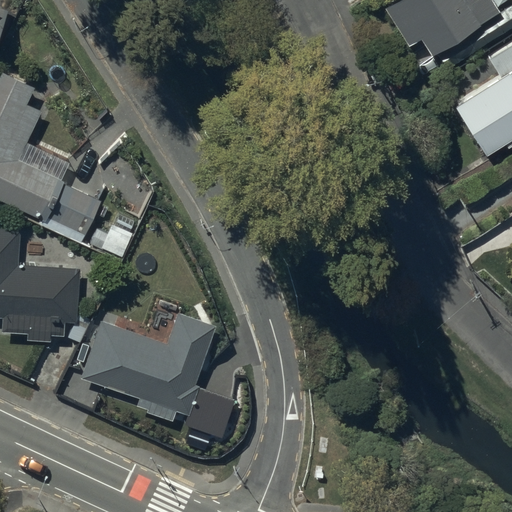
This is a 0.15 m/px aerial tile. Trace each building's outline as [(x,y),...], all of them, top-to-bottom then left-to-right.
[(383,0),(405,35),(416,28),(427,44),(495,2),(494,0),(383,0)] [(511,38),(490,52),(501,69),(453,99),(483,147),(503,135),(506,140),(511,136),(511,38)] [(32,78),(0,63),(0,192),(84,230),(101,193),(15,154),(39,102),(24,95),(32,78)] [(19,218),(0,217),(0,314),(28,329),(51,331),(75,314),(78,259),(57,257),(17,254),(19,218)] [(216,313),(177,301),(166,331),(100,309),(79,367),(189,404),(216,313)]
